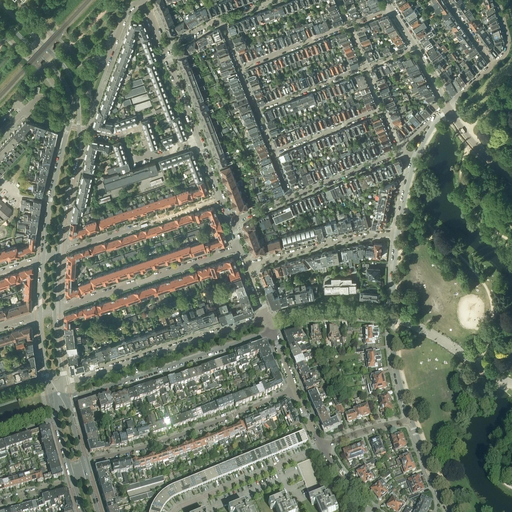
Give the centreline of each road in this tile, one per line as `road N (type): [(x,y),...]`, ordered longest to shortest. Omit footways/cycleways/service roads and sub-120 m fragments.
road 1 (tertiary): [(57,252),(79,137),(76,95),(59,61),(0,4)]
road 2 (tertiary): [(0,16),(56,71),(71,102),(43,257)]
road 3 (residential): [(82,463),(195,430),(294,389)]
road 4 (residential): [(64,401),(272,330)]
road 5 (residential): [(266,315),(61,385)]
road 6 (residential): [(239,246),(54,309)]
road 7 (residential): [(221,198),(57,252)]
road 8 (residential): [(172,511),(322,446)]
road 9 (residential): [(397,232),(246,264)]
road 10 (residential): [(269,323),(335,311),(391,316)]
